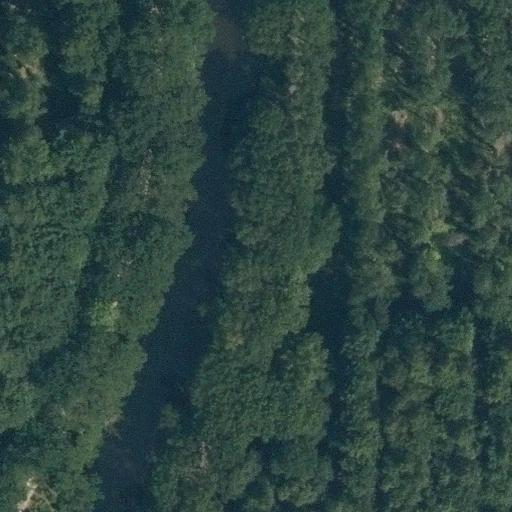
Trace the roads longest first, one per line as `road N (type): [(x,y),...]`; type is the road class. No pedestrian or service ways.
road 1 (track): [(155,0),(137,205),(115,286),(69,413),(15,511)]
road 2 (unclassified): [(177,511),(210,450),(271,262),(295,88),(296,0)]
